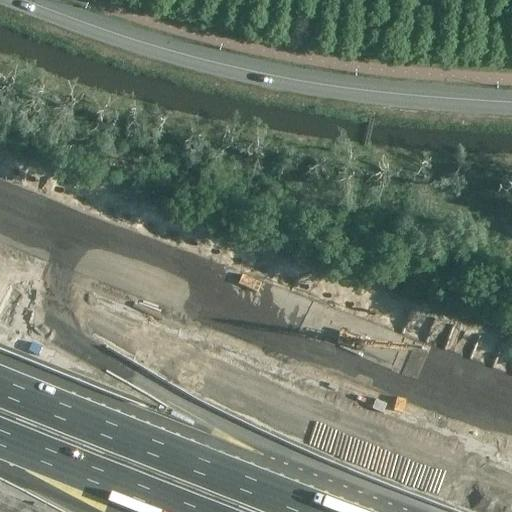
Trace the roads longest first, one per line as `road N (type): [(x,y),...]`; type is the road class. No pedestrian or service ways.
road 1 (motorway): [(511,425),(0,229)]
road 2 (motorway): [(491,491),(0,287)]
road 3 (tertiary): [(511,100),(340,88),(204,64),(18,0)]
road 4 (motorway): [(8,407),(187,412),(491,491)]
road 5 (motorway): [(8,407),(279,511)]
